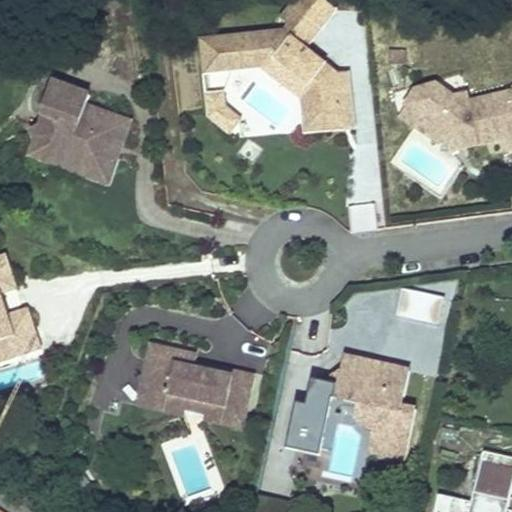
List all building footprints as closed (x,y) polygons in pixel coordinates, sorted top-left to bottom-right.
[(284,32),(201,41),(204,68),(275,60),(309,87),(314,134),(345,131),(343,114),(354,113),(350,73),(339,74),(307,49),(338,11),(323,0),(297,0),(282,20),(289,26),(284,32)] [(275,60),(204,68),(205,76),(262,70),(302,101),(305,135),(314,134),(309,87),(275,60)] [(53,82),(42,113),(45,115),(41,128),(33,132),(37,140),(39,144),(83,160),(92,179),(113,169),(116,162),(111,152),(115,140),(123,143),(130,122),(87,107),(91,96),(53,82)] [(417,91),(407,106),(426,119),(429,137),(440,144),(451,141),(463,138),(465,148),(506,138),(509,151),(511,150),(511,92),(469,103),(467,95),(454,98),(437,85),(417,91)] [(226,94),(207,96),(209,118),(215,122),(227,108),(226,94)] [(426,119),(407,106),(399,116),(429,137),(426,119)] [(230,136),(243,121),(227,108),(215,122),(230,136)] [(354,113),(343,114),(345,131),(356,129),(354,113)] [(463,138),(451,141),(454,151),(465,148),(463,138)] [(37,140),(31,156),(92,179),(83,160),(39,144),(37,140)] [(123,143),(115,140),(111,152),(116,162),(123,143)] [(113,169),(92,179),(108,185),(113,169)] [(6,256),(0,257),(0,362),(42,349),(28,309),(8,316),(1,294),(17,289),(6,256)] [(198,356),(153,347),(142,395),(187,406),(188,398),(208,402),(206,413),(244,421),(254,377),(216,369),(214,373),(195,369),(196,365),(198,356)] [(344,357),(340,374),(327,383),(321,409),(306,405),(298,444),(323,450),(328,451),(337,413),(334,413),(337,400),(378,409),(369,452),(406,460),(416,411),(402,408),(410,371),(344,357)] [(216,369),(196,365),(195,369),(214,373),(216,369)] [(321,409),(327,383),(312,380),(306,405),(321,409)] [(187,406),(142,395),(140,405),(184,415),(185,408),(206,413),(208,402),(188,398),(187,406)] [(298,444),(306,405),(297,404),(287,450),(321,457),(323,450),(298,444)] [(511,511),(508,511),(511,499),(511,494),(511,458),(484,452),(473,503),(438,496),(435,511),(511,511)] [(299,511),(301,505),(259,495),(255,511),(299,511)]
